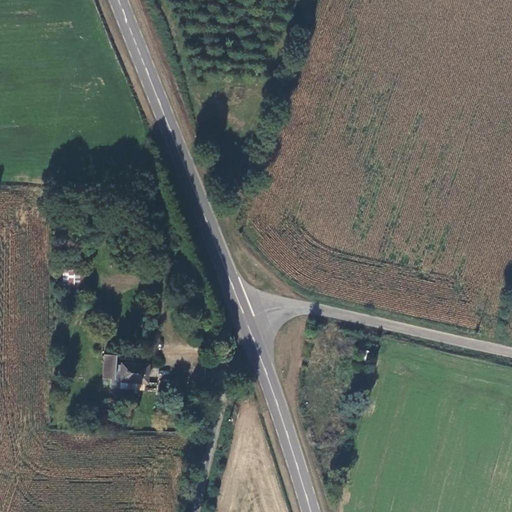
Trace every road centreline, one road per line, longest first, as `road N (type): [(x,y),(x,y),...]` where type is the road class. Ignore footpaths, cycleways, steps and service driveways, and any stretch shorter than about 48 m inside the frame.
road 1 (secondary): [(118,0),(240,308)]
road 2 (unclassified): [(240,308),(312,309),(511,354)]
road 3 (unclassified): [(255,341),(228,378),(204,511)]
road 4 (secondary): [(255,341),(310,511)]
